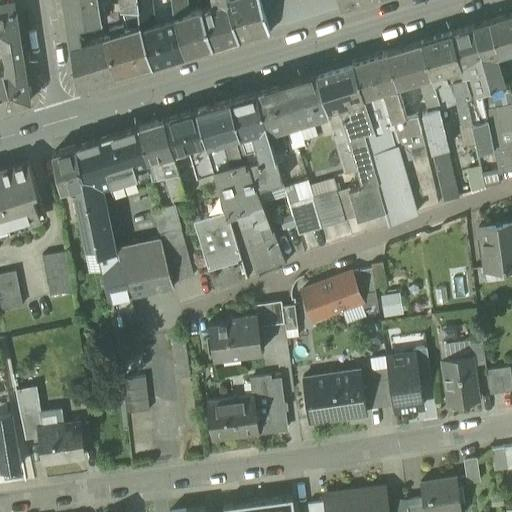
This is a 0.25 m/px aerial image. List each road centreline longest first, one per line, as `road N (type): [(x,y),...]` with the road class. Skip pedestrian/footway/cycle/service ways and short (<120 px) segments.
road 1 (residential): [(0,508),(511,422)]
road 2 (unclassified): [(61,119),(465,0)]
road 3 (residential): [(511,188),(220,298)]
road 4 (residential): [(40,0),(61,119)]
